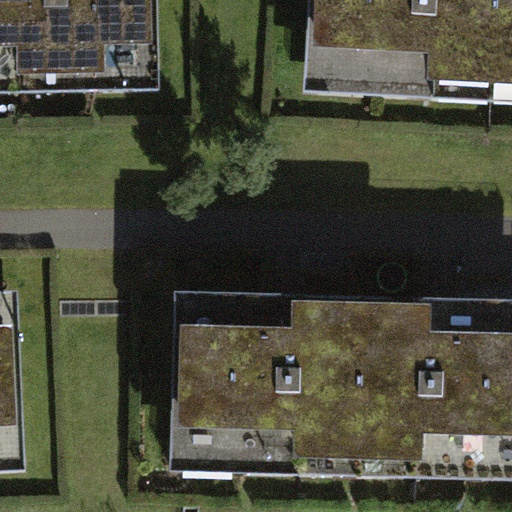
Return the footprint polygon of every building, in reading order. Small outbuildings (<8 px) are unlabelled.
[(164,0),(0,0),(0,112),(168,108),(164,0)] [(483,128),(488,0),(305,0),(300,120),(483,128)] [(511,129),(511,0),(488,0),(483,128),(511,129)] [(356,476),(359,293),(170,290),(167,472),(356,476)] [(511,478),(511,295),(359,293),(356,476),(511,478)] [(18,310),(0,310),(0,475),(25,474),(18,310)]
